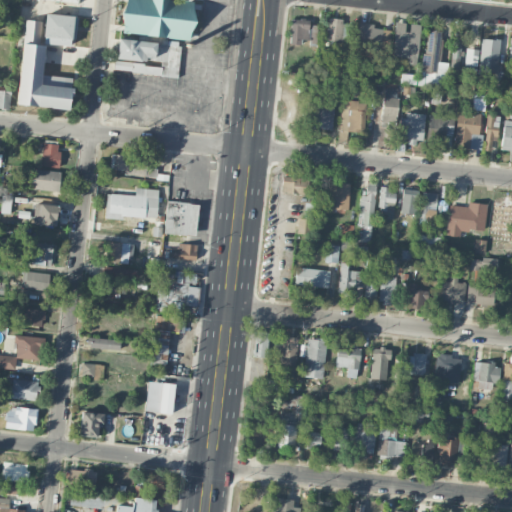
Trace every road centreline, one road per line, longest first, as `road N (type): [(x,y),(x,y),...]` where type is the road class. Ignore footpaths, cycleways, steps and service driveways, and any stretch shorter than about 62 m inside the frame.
road 1 (residential): [(511,498),(0,440)]
road 2 (residential): [(106,0),(49,511)]
road 3 (residential): [(511,178),(0,122)]
road 4 (primary): [(256,66),(204,511)]
road 5 (residential): [(511,337),(231,307)]
road 6 (residential): [(511,14),(387,0)]
